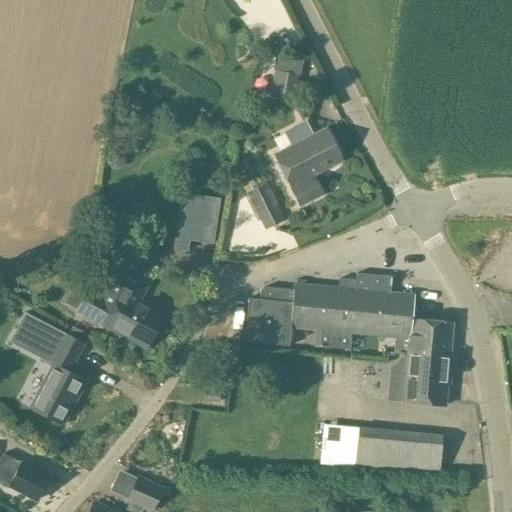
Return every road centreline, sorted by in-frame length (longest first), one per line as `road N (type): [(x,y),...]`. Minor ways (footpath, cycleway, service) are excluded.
road 1 (residential): [(65,511),(140,425),(233,284),(413,211)]
road 2 (residential): [(504,511),(502,430),(480,338),(413,211)]
road 3 (unclassified): [(300,0),(413,211)]
